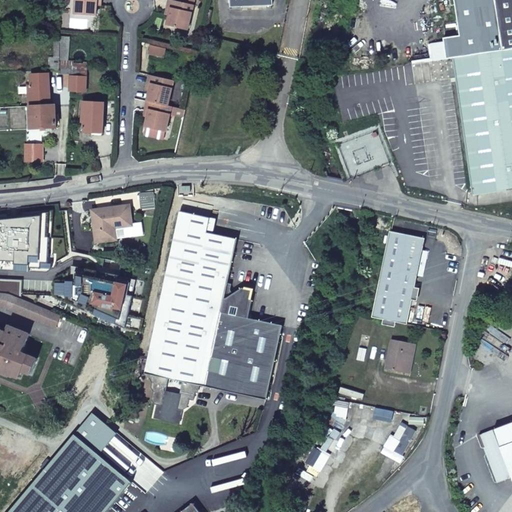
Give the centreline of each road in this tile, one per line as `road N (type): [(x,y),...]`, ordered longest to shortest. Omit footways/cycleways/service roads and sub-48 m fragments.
road 1 (residential): [(477,226),(265,180),(128,176)]
road 2 (residential): [(477,226),(430,468),(371,511)]
road 3 (residential): [(128,176),(133,21)]
road 4 (residential): [(128,176),(0,195)]
